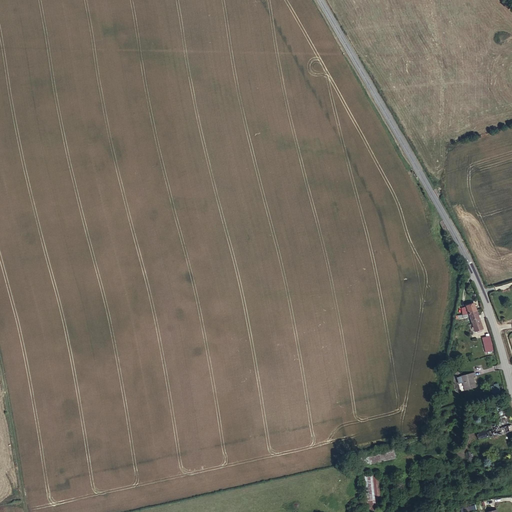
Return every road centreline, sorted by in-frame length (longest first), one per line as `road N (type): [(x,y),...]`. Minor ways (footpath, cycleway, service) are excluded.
road 1 (tertiary): [(320,0),(478,279),(511,389)]
road 2 (track): [(0,359),(27,510)]
